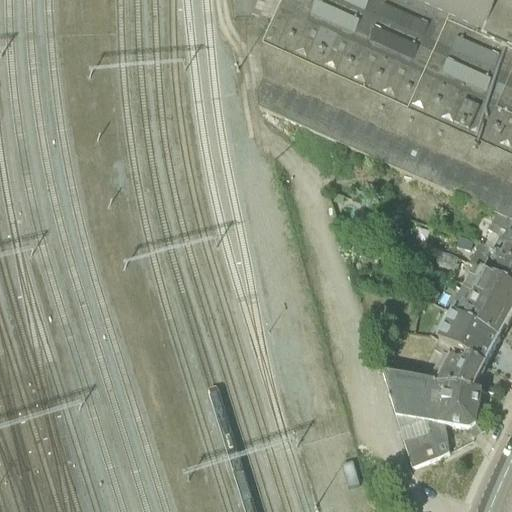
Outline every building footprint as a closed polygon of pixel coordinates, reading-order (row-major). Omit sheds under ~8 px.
[(511,0),(285,0),(262,51),(267,78),(258,98),(260,112),(497,218),(496,219),(511,225),(511,0)] [(511,263),(511,225),(496,219),(487,233),(496,238),(489,251),(511,263)] [(511,288),(511,263),(489,251),(480,247),(476,254),(485,258),(484,261),(489,263),(483,273),(511,288)] [(511,288),(483,273),(476,270),(463,293),(511,319),(511,288)] [(451,316),(500,342),(511,320),(511,319),(463,293),(451,316)] [(443,356),(482,377),(500,342),(451,316),(444,311),(430,339),(439,344),(435,352),(443,356)] [(473,392),(482,377),(443,356),(429,383),(473,392)] [(469,432),(476,427),(482,393),(473,392),(429,383),(383,374),(413,471),(441,461),(450,456),(446,428),(469,432)]
